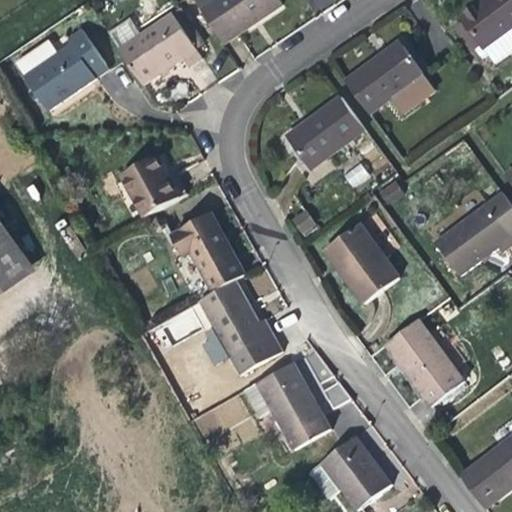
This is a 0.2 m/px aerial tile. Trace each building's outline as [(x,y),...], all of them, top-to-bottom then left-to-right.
[(287,16),(275,0),(228,0),(205,17),(230,54),(263,32),(287,16)] [(487,48),(489,51),(511,35),(511,0),(493,0),(495,3),(482,11),(468,21),(472,27),(487,48)] [(143,43),(131,27),(113,41),(147,92),(178,72),(201,57),(175,22),(143,43)] [(463,34),(478,55),(487,48),(472,27),(463,34)] [(500,67),(511,58),(511,35),(489,51),(500,67)] [(72,46),(76,53),(28,84),(54,121),(94,93),(100,89),(98,86),(113,75),(88,37),(72,46)] [(391,57),(383,63),(387,69),(413,50),(409,44),(391,57)] [(413,50),(387,69),(383,63),(351,84),(377,121),(400,105),(432,81),(434,80),(413,50)] [(412,122),(443,99),(432,81),(400,105),(412,122)] [(314,131),(291,148),(310,177),(366,134),(343,100),(309,124),(314,131)] [(286,140),(291,148),(314,131),(309,124),(295,133),(286,140)] [(160,159),(129,178),(154,219),(190,198),(183,186),(178,176),(173,179),(160,159)] [(352,189),(370,178),(361,163),(343,174),(352,189)] [(394,179),(377,191),(388,205),(404,193),(394,179)] [(490,210),(511,239),(511,205),(506,198),(490,210)] [(304,238),(318,227),(304,208),(290,219),(304,238)] [(511,256),(511,255),(511,239),(490,210),(437,248),(464,283),(504,255),(506,260),(511,256)] [(0,215),(0,307),(42,280),(0,215)] [(244,283),(252,278),(234,250),(214,220),(176,244),(185,261),(194,256),(221,297),(244,283)] [(333,255),(350,275),(343,281),(365,310),(398,284),(360,234),(333,255)] [(337,274),(343,281),(350,275),(333,255),(326,260),(337,274)] [(276,319),(268,324),(253,298),(244,283),(221,297),(205,306),(249,376),(295,349),(276,319)] [(425,327),(390,353),(402,368),(439,413),(471,387),(425,327)] [(303,363),(267,384),(309,452),(344,430),(324,398),(303,363)] [(364,442),(315,477),(337,509),(352,498),(363,511),(371,511),(399,490),(379,462),(364,442)] [(511,451),(469,484),(491,511),(502,511),(511,504),(511,451)]
